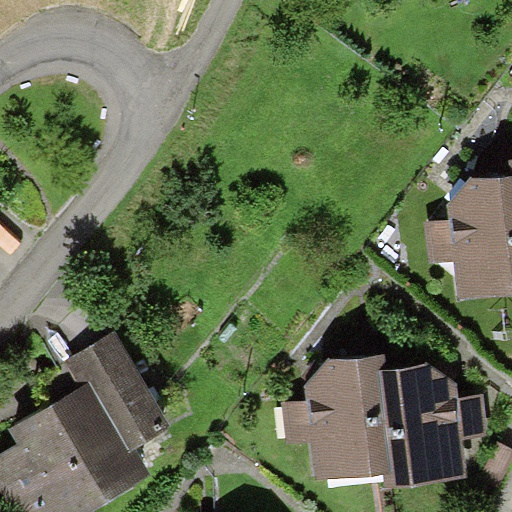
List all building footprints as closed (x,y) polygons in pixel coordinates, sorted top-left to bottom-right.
[(456,291),(511,283),(511,159),(471,165),(454,189),(447,200),(449,215),(419,217),(425,265),(453,263),(456,291)] [(82,366),(111,411),(153,383),(108,312),(65,340),(82,366)] [(317,476),(385,469),(377,358),(376,341),(329,346),(315,371),(305,388),(308,404),(280,415),(284,447),(316,445),(317,476)] [(424,353),(377,358),(385,469),(386,481),(455,474),(453,446),(478,444),(476,407),(451,407),(449,380),(439,369),(424,353)] [(0,440),(0,467),(28,511),(46,511),(138,453),(111,411),(82,366),(21,406),(31,421),(23,426),(0,440)]
